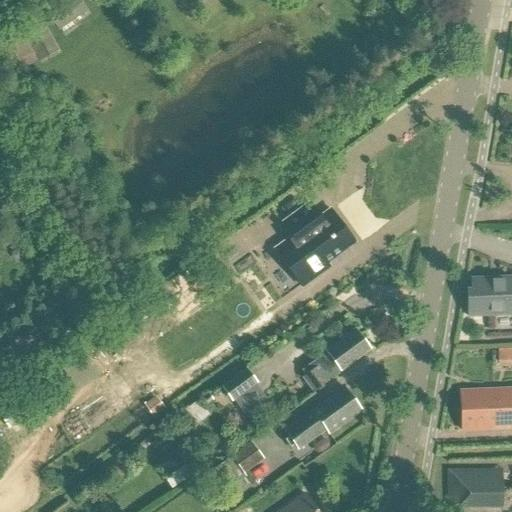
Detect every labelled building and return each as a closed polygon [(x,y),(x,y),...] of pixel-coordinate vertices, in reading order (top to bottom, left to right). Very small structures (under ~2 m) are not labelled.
[(82,3),(53,23),(58,31),(60,29),(64,35),(74,28),(70,21),(74,18),(76,21),(88,14),(86,12),(87,11),(82,3)] [(38,63),(58,51),(46,30),(26,41),(25,42),(37,61),(38,63)] [(25,42),(26,41),(20,32),(0,43),(0,45),(16,74),(37,61),(25,42)] [(331,211),(321,218),(310,204),(283,224),(293,238),(275,252),(301,287),(329,266),(326,262),(354,242),(331,211)] [(10,256),(13,259),(16,260),(20,257),(21,254),(19,251),(15,250),(11,252),(10,256)] [(467,291),(468,319),(496,317),(496,316),(511,315),(511,278),(470,280),(471,291),(467,291)] [(340,371),(340,372),(369,351),(355,331),(309,365),(314,371),(303,379),(312,392),(326,383),(325,382),(340,371)] [(257,384),(247,371),(223,389),(233,402),(257,384)] [(361,414),(345,390),(284,432),(297,451),(326,431),(329,436),(361,414)] [(511,431),(511,390),(461,393),(463,433),(511,431)] [(253,445),(232,459),(230,457),(212,470),(226,490),(244,477),(243,475),(264,460),(253,445)] [(164,479),(184,466),(177,456),(157,469),(164,479)] [(171,489),(191,475),(184,466),(164,479),(171,489)] [(496,506),(494,468),(444,470),(445,508),(496,506)] [(316,511),(304,495),(281,511),(316,511)]
